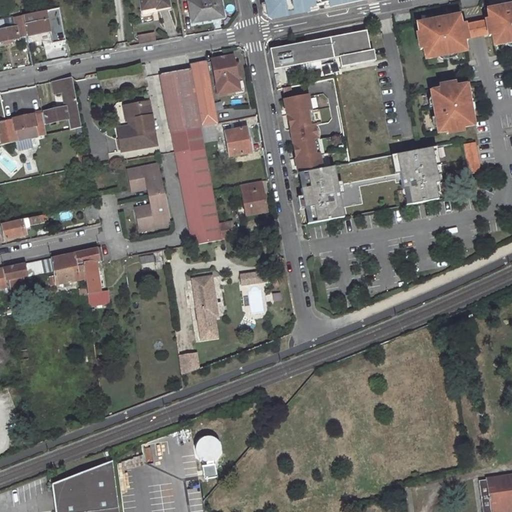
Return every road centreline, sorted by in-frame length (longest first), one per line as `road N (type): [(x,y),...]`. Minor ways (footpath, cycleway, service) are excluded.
road 1 (residential): [(253,33),(308,335),(344,321)]
road 2 (residential): [(253,33),(0,85)]
road 3 (residential): [(0,259),(101,236),(112,225),(107,198)]
road 4 (residential): [(253,33),(386,7)]
